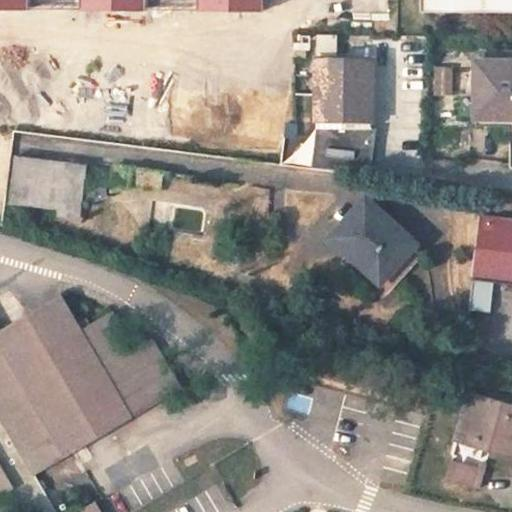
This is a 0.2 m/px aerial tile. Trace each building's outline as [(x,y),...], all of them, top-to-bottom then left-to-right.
[(238,10),(238,0),(18,0),(18,9),(238,10)] [(511,12),(511,0),(422,0),(422,12),(511,12)] [(299,59),(299,48),(273,48),(272,59),(299,59)] [(371,113),(371,60),(313,60),(312,113),(371,113)] [(511,117),(511,62),(478,62),(477,117),(511,117)] [(68,217),(75,163),(10,154),(3,201),(48,207),(47,215),(68,217)] [(125,186),(127,168),(112,166),(110,187),(125,186)] [(109,198),(108,183),(74,186),(74,201),(109,198)] [(377,297),(418,253),(362,200),(329,235),(344,251),(337,259),(377,297)] [(473,283),(511,287),(511,221),(480,218),(473,283)] [(61,299),(29,317),(34,325),(65,306),(61,299)] [(98,511),(94,504),(80,511),(55,511),(33,473),(74,449),(66,435),(89,422),(93,430),(115,419),(117,424),(179,388),(151,341),(134,350),(111,313),(80,331),(65,306),(34,325),(29,317),(0,334),(0,483),(5,481),(23,511),(98,511)] [(511,407),(471,395),(460,430),(492,441),(489,448),(511,455),(511,407)] [(471,488),(477,469),(451,461),(445,481),(471,488)]
